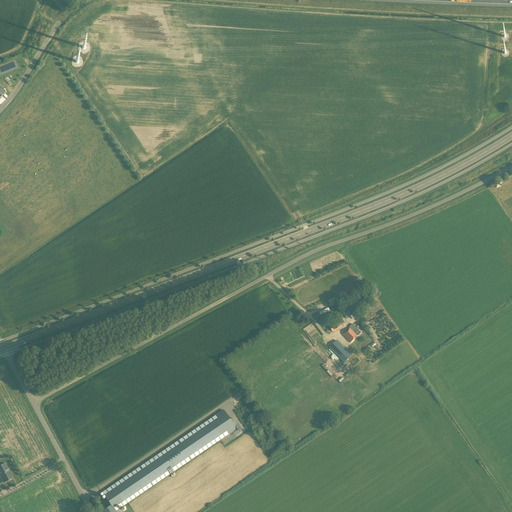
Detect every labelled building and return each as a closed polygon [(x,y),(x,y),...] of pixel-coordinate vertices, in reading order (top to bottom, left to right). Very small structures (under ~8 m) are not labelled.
[(340,310),(346,319),(372,301),(366,292),(340,310)] [(328,301),(331,307),(341,302),(338,296),(328,301)] [(329,326),(333,332),(342,326),(342,325),(344,323),(341,319),(340,320),(339,319),(329,326)] [(354,332),(357,329),(353,324),(342,334),(351,343),(358,335),(354,332)] [(352,355),(337,340),(329,348),(344,363),(352,355)] [(115,511),(236,429),(223,410),(102,493),(111,506),(102,511),(115,511)] [(13,478),(5,464),(0,466),(0,475),(4,482),(13,478)]
